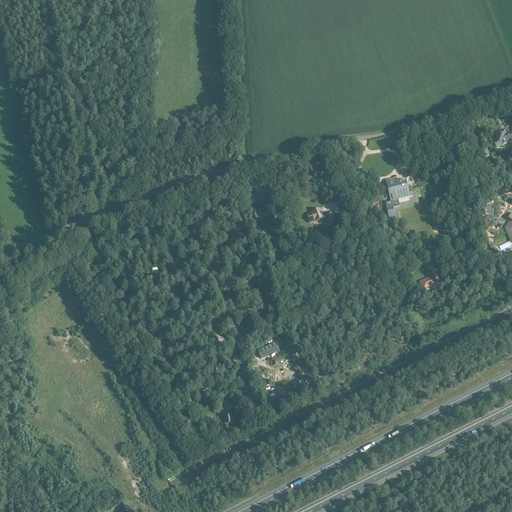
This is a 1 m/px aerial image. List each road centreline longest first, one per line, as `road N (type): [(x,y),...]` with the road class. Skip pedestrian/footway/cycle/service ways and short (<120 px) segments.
road 1 (unclassified): [(0,252),(208,172),(245,170),(329,141),(402,129),(511,91)]
road 2 (motorway): [(511,376),(245,511)]
road 3 (unclassified): [(4,511),(9,328),(0,288)]
road 4 (motorway): [(313,511),(511,411)]
road 5 (track): [(141,198),(151,72),(143,5)]
road 6 (track): [(66,44),(87,218)]
road 7 (track): [(245,170),(235,0)]
road 8 (track): [(147,0),(66,44),(55,0)]
